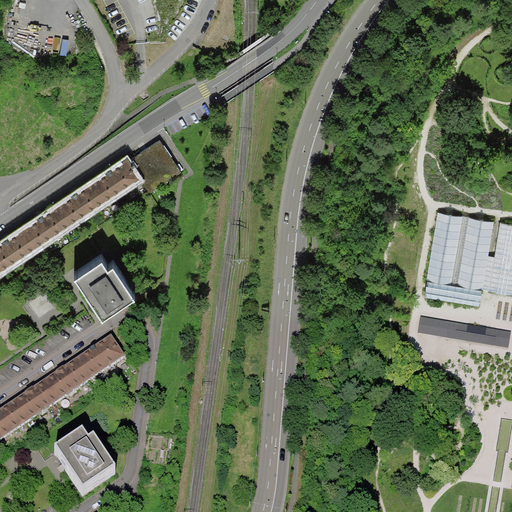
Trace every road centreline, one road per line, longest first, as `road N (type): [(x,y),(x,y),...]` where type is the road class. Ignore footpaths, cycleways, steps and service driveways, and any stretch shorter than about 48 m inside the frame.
road 1 (secondary): [(384,0),(340,65),(306,149),(266,511)]
road 2 (unclassified): [(0,221),(270,44),(315,0)]
road 3 (residential): [(76,511),(124,480),(130,466),(149,341),(144,326),(115,319),(0,395)]
